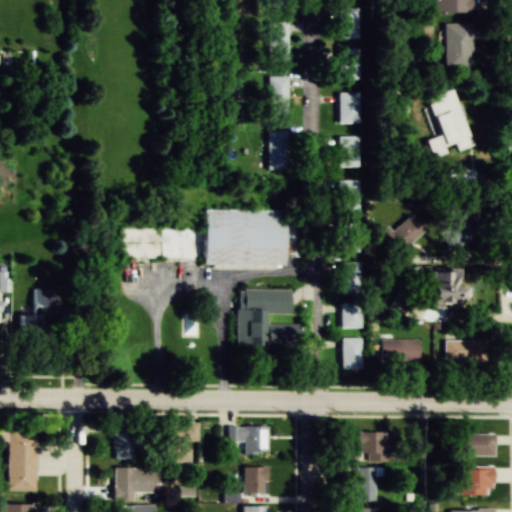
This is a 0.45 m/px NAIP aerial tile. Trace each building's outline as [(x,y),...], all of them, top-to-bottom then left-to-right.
[(431,0),(432,12),(468,12),(467,0),(431,0)] [(355,8),(334,8),(334,39),(355,39),(355,8)] [(284,61),(284,22),(264,22),(264,61),(284,61)] [(469,66),(469,23),(441,23),(441,66),(469,66)] [(335,79),(356,79),(356,49),(335,49),(335,79)] [(4,66),(30,66),(30,51),(4,51),(4,66)] [(265,76),(265,115),(287,115),(287,76),(265,76)] [(452,89),(433,94),(435,101),(427,104),(436,136),(424,139),(429,158),(443,153),(441,146),(451,143),(453,150),(468,146),(452,89)] [(335,123),(356,123),(356,92),(335,92),(335,123)] [(287,169),(287,130),(265,130),(265,169),(287,169)] [(336,136),(336,167),(357,167),(357,136),(336,136)] [(358,180),(336,180),(336,211),(358,211),(358,180)] [(119,226),(119,258),(200,260),(200,265),(282,267),(283,210),(268,210),(269,188),(182,187),(182,227),(119,226)] [(375,235),(393,256),(422,230),(409,215),(390,230),(386,225),(375,235)] [(450,249),(478,233),(468,215),(439,231),(450,249)] [(358,220),(336,220),(336,252),(358,252),(358,220)] [(358,261),(337,261),(337,288),(358,288),(358,261)] [(453,286),(453,269),(426,269),(426,305),(462,305),(462,286),(453,286)] [(287,314),(287,290),(234,289),(233,349),(296,350),(296,324),(265,323),(265,314),(287,314)] [(338,298),(337,328),(358,328),(359,298),(338,298)] [(18,327),(31,326),(30,315),(17,317),(18,327)] [(358,337),(338,337),(338,367),(358,367),(358,337)] [(416,360),(416,339),(378,339),(378,360),(416,360)] [(480,366),(480,340),(441,340),(441,366),(480,366)] [(186,460),(186,441),(196,441),(196,423),(164,423),(164,460),(186,460)] [(265,426),(224,426),(224,441),(240,441),(240,453),(265,453),(265,426)] [(4,430),(4,490),(33,490),(33,430),(4,430)] [(111,432),(111,459),(133,459),(133,432),(111,432)] [(383,461),(383,432),(354,432),(354,453),(366,453),(366,461),(383,461)] [(490,455),(490,433),(451,433),(451,455),(490,455)] [(262,466),(240,466),(240,493),(262,493),(262,466)] [(131,492),(152,492),(152,467),(111,467),(111,499),(131,499),(131,492)] [(353,501),(372,501),(372,476),(380,476),(380,467),(353,467),(353,501)] [(453,494),(488,495),(489,467),(453,467),(453,494)] [(0,511),(31,511),(31,503),(0,502),(0,511)]
